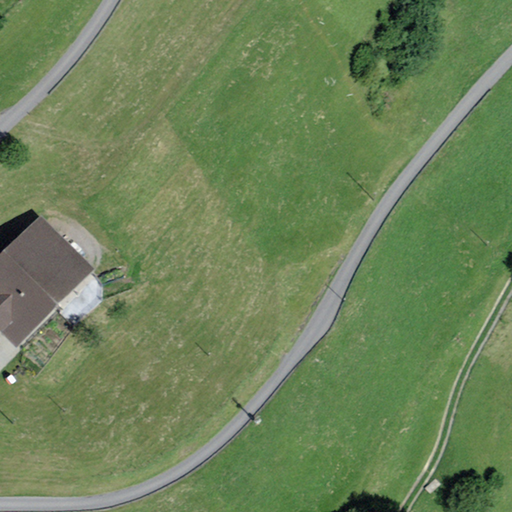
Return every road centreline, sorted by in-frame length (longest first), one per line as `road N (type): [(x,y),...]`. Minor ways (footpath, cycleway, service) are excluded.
road 1 (unclassified): [(0,502),(126,494),(186,467),(231,432),(294,356),(409,173),(511,57)]
road 2 (track): [(405,511),(511,288)]
road 3 (unclassified): [(97,0),(51,75),(0,131)]
